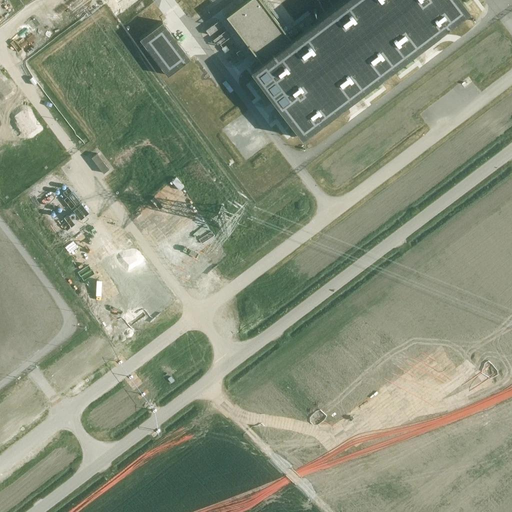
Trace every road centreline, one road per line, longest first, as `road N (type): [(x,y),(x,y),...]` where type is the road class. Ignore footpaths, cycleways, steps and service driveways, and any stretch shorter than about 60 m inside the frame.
road 1 (unclassified): [(39,511),(511,147)]
road 2 (track): [(330,511),(206,385)]
